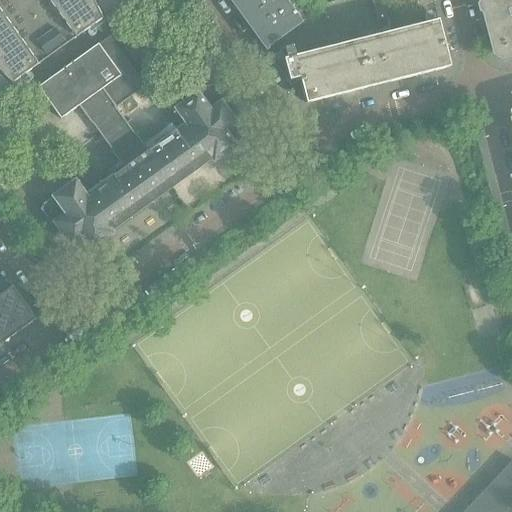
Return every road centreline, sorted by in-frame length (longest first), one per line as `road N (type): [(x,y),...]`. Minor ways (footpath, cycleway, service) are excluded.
road 1 (residential): [(314,149),(68,326)]
road 2 (residential): [(207,0),(314,149)]
road 3 (residential): [(480,89),(364,116),(314,149)]
road 4 (residential): [(511,214),(480,89)]
